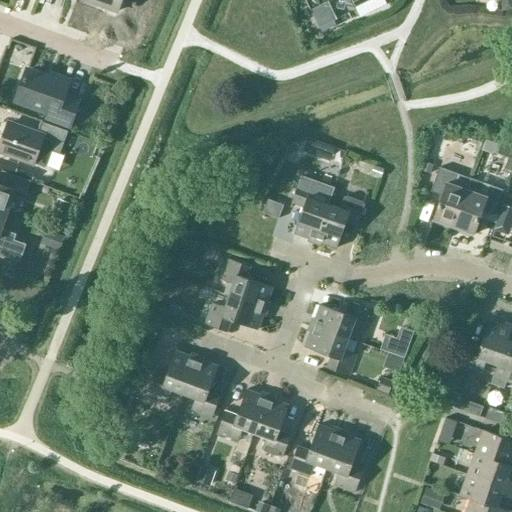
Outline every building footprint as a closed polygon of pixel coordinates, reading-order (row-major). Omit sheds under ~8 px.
[(83,0),(116,12),(120,0),(83,0)] [(69,126),(78,100),(63,95),(69,80),(51,74),(49,79),(25,71),(15,101),(48,113),(46,118),(69,126)] [(59,153),(67,131),(41,121),(37,132),(7,122),(0,141),(0,152),(33,164),(39,146),(59,153)] [(387,164),(377,160),(372,174),(382,178),(387,164)] [(433,165),(424,161),(419,174),(428,177),(433,165)] [(432,220),(453,227),(466,190),(467,190),(471,179),(458,174),(438,167),(430,191),(441,195),(432,220)] [(0,212),(5,214),(14,191),(25,194),(30,181),(1,170),(0,174),(0,212)] [(313,243),(327,204),(315,200),(320,187),(299,180),(291,202),(302,206),(293,233),(307,238),(306,240),(313,243)] [(466,190),(453,227),(473,234),(482,210),(493,214),(502,190),(482,183),(478,194),(467,190),(466,190)] [(339,208),(327,204),(313,243),(320,245),(321,242),(335,247),(345,221),(356,225),(364,203),(343,196),(339,208)] [(5,214),(0,212),(0,254),(3,256),(19,262),(26,244),(14,240),(16,234),(1,228),(5,214)] [(232,283),(228,295),(267,309),(269,302),(266,301),(271,286),(245,277),(249,266),(227,258),(220,279),(232,283)] [(267,309),(228,295),(224,307),(211,303),(204,324),(227,331),(230,320),(257,329),(262,314),(264,315),(267,309)] [(311,317),(309,324),(347,338),(351,326),(364,331),(371,310),(349,302),(345,313),(319,304),(314,318),(311,317)] [(181,315),(167,310),(164,319),(178,324),(181,315)] [(485,360),(496,364),(497,364),(511,328),(510,328),(511,325),(504,322),(503,325),(488,321),(479,347),(468,343),(460,365),(481,372),(485,360)] [(347,338),(309,324),(306,331),(309,332),(303,346),(330,356),(326,367),(348,375),(355,354),(343,350),(347,338)] [(511,328),(497,364),(496,364),(492,376),(511,382),(511,328)] [(182,393),(197,355),(190,353),(189,355),(175,350),(165,376),(153,372),(145,394),(166,401),(171,389),(182,393)] [(203,358),(197,355),(182,393),(194,398),(190,410),(210,418),(219,396),(207,392),(217,366),(202,360),(203,358)] [(253,433),(268,394),(261,392),(260,394),(246,389),(236,415),(224,411),(216,433),(237,441),(241,428),(253,433)] [(460,393),(449,389),(444,403),(480,416),(483,407),(458,398),(460,393)] [(274,397),(268,394),(253,433),(265,437),(260,449),(281,457),(289,435),(278,431),(288,405),(273,399),(274,397)] [(326,468),(340,429),(333,427),(332,430),(318,424),(308,450),(297,446),(289,468),(309,476),(314,463),(326,468)] [(346,432),(340,429),(326,468),(337,472),(333,485),(354,492),(362,470),(350,466),(360,440),(346,434),(346,432)] [(511,440),(482,430),(474,453),(511,466),(511,463),(511,440)] [(474,453),(466,473),(511,489),(511,481),(506,480),(511,466),(474,453)] [(216,471),(202,466),(197,481),(210,486),(216,471)] [(470,497),(496,506),(501,494),(511,497),(511,489),(466,473),(459,495),(469,499),(470,497)] [(444,494),(426,488),(420,504),(439,510),(444,494)] [(470,497),(469,499),(464,511),(511,511),(496,506),(470,497)]
